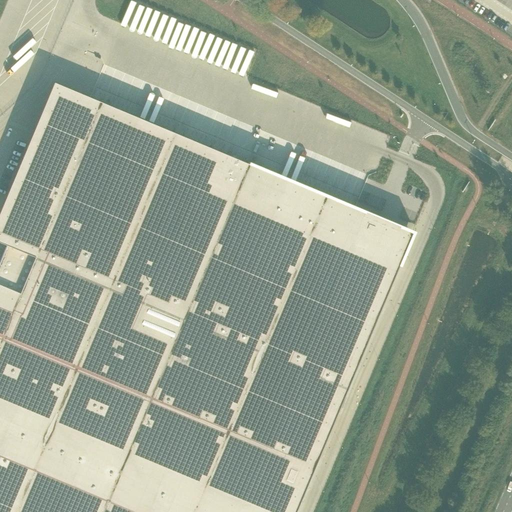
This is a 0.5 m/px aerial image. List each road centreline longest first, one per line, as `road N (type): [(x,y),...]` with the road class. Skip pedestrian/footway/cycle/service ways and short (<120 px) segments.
road 1 (unclassified): [(241,0),(511,176)]
road 2 (unclassified): [(511,157),(466,125),(403,0)]
